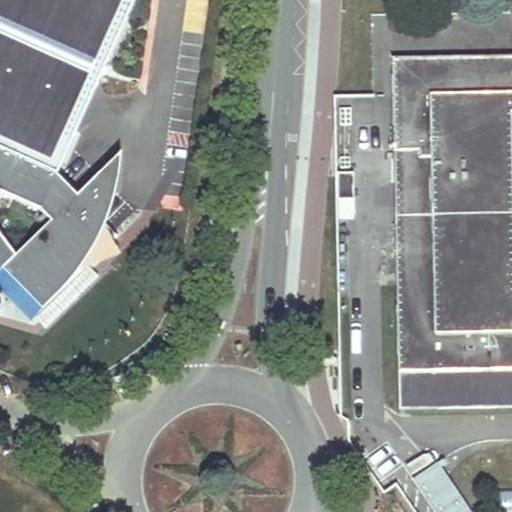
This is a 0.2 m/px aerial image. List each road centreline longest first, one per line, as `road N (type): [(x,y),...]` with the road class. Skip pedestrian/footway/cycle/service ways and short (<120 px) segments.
road 1 (unclassified): [(277,407),(266,308),(271,107)]
road 2 (unclassified): [(271,107),(231,294),(194,390)]
road 3 (unclassified): [(160,406),(89,425),(0,407)]
road 4 (unclassified): [(0,416),(79,457),(129,508)]
